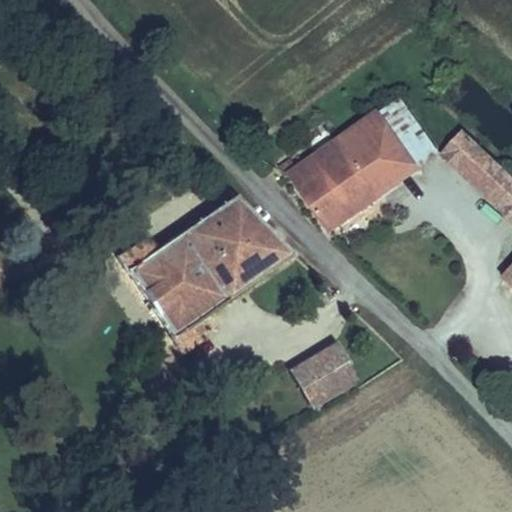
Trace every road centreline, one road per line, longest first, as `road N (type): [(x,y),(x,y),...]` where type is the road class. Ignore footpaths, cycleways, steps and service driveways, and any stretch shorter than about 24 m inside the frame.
road 1 (unclassified): [(75,0),(511,430)]
road 2 (unknown): [(190,365),(233,319),(255,317),(281,342),(354,278)]
